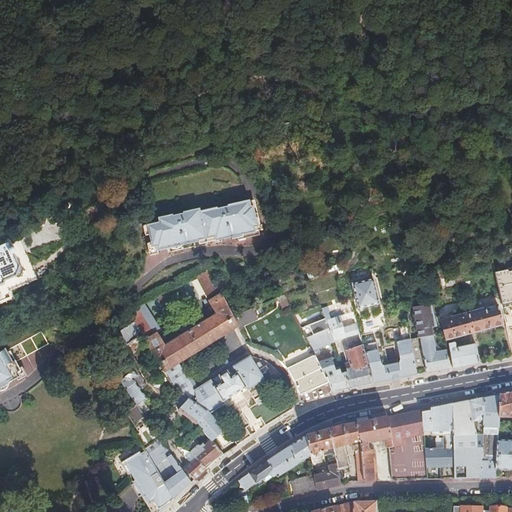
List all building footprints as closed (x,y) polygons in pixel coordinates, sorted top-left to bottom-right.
[(121,176),(114,180),(120,189),(127,185),(121,176)] [(156,248),(158,248),(159,248),(169,246),(170,249),(208,241),(207,240),(231,234),(232,236),(237,235),(238,237),(260,232),(253,202),(251,202),(250,196),(228,201),(228,202),(217,205),(217,204),(200,208),(200,204),(183,208),(183,210),(173,212),(172,211),(158,214),(159,218),(147,221),(149,232),(151,240),(152,244),(155,243),(156,248)] [(293,236),(289,238),(292,246),(297,244),(293,236)] [(0,275),(9,272),(15,274),(18,265),(14,265),(8,250),(10,250),(11,249),(12,249),(12,247),(12,246),(12,245),(11,244),(10,244),(8,244),(7,239),(0,241),(0,275)] [(158,250),(158,248),(156,248),(155,243),(152,244),(151,240),(147,240),(150,252),(158,250)] [(337,277),(343,275),(339,263),(310,271),(313,279),(336,272),(337,277)] [(237,324),(233,318),(221,292),(222,291),(209,268),(197,274),(216,307),(218,311),(163,344),(161,340),(154,328),(157,326),(142,301),(137,304),(135,321),(142,333),(171,385),(178,390),(184,395),(196,388),(189,375),(186,377),(177,361),(237,324)] [(511,268),(493,272),(500,305),(511,302),(511,268)] [(371,277),(351,282),(357,306),(377,301),(371,277)] [(301,329),(282,290),(233,318),(237,324),(245,343),(249,344),(253,345),(259,348),(265,350),(270,354),(275,357),(279,361),(284,365),(288,371),(291,376),(294,382),(296,388),(298,395),(327,380),(301,329)] [(452,316),(448,317),(438,320),(444,340),(499,322),(494,302),(452,316)] [(419,338),(425,372),(448,367),(445,348),(434,350),(430,327),(435,326),(429,304),(412,307),(417,338),(419,338)] [(180,329),(161,340),(163,344),(218,311),(216,307),(190,323),(180,329)] [(356,323),(352,310),(341,313),(343,317),(348,316),(349,319),(353,323),(356,323)] [(333,341),(333,342),(356,336),(354,326),(343,329),(340,322),(343,321),(342,318),(328,323),(327,318),(335,316),(333,311),(322,315),(323,318),(333,341)] [(361,332),(376,329),(373,316),(358,320),(361,332)] [(323,318),(301,329),(327,380),(332,390),(348,387),(344,371),(340,372),(338,366),(335,367),(331,358),(335,357),(334,353),(330,355),(330,354),(320,357),(318,352),(319,352),(317,349),(333,341),(323,318)] [(177,325),(180,329),(190,323),(187,319),(177,325)] [(142,333),(135,321),(121,331),(127,343),(142,333)] [(409,339),(406,323),(392,326),(396,345),(398,358),(397,362),(395,363),(398,377),(415,374),(409,339)] [(382,328),(387,347),(396,345),(392,326),(382,328)] [(364,352),(384,348),(387,347),(382,328),(376,329),(361,332),(359,333),(359,335),(362,343),(362,346),(364,352)] [(41,329),(6,349),(7,350),(9,349),(15,358),(16,361),(48,342),(41,329)] [(417,338),(409,339),(415,374),(425,372),(419,338),(417,338)] [(451,367),(478,362),(474,343),(452,348),(450,344),(447,344),(451,367)] [(347,370),(344,371),(348,387),(372,382),(365,355),(364,352),(362,346),(356,348),(355,345),(349,347),(350,349),(347,351),(350,362),(345,363),(347,370)] [(7,350),(6,349),(5,346),(0,348),(0,389),(0,390),(2,390),(3,389),(5,388),(6,387),(7,386),(8,385),(8,383),(9,382),(16,377),(23,374),(19,366),(16,361),(15,358),(12,360),(7,350)] [(372,382),(390,379),(387,364),(384,348),(364,352),(365,355),(372,382)] [(196,388),(184,395),(208,413),(223,403),(222,400),(243,387),(245,389),(264,377),(270,373),(264,364),(261,365),(258,360),(254,363),(249,355),(196,388)] [(21,365),(19,366),(23,374),(16,377),(17,379),(26,373),(21,365)] [(148,365),(142,369),(145,373),(151,369),(148,365)] [(138,376),(134,370),(120,380),(136,405),(145,418),(148,416),(146,413),(150,410),(143,400),(146,398),(142,391),(138,386),(134,379),(138,376)] [(511,389),(499,393),(498,415),(511,415),(511,389)] [(184,395),(178,390),(171,399),(178,405),(176,407),(194,421),(208,413),(184,395)] [(265,426),(293,409),(291,398),(279,406),(270,391),(253,402),(256,406),(249,410),(256,421),(260,418),(265,426)] [(499,393),(483,396),(482,432),(497,432),(498,415),(499,393)] [(483,396),(467,399),(469,420),(475,420),(474,433),(478,433),(478,436),(482,436),(482,432),(483,396)] [(467,399),(452,402),(453,433),(453,461),(476,461),(480,461),(482,436),(478,436),(478,433),(474,433),(475,420),(469,420),(467,399)] [(423,435),(431,434),(442,434),(453,433),(452,402),(429,407),(430,411),(421,413),(422,434),(423,435)] [(362,421),(356,422),(361,449),(362,455),(364,481),(377,480),(375,450),(369,451),(368,442),(383,438),(385,448),(388,447),(390,480),(427,479),(426,467),(425,466),(425,464),(424,449),(424,447),(393,450),(392,446),(406,444),(404,437),(412,436),(422,434),(421,413),(421,409),(362,421)] [(222,430),(208,413),(194,421),(200,427),(202,430),(210,438),(211,439),(222,430)] [(336,427),(330,428),(337,468),(348,466),(346,455),(349,455),(347,444),(352,443),(353,450),(355,450),(358,481),(364,481),(362,455),(361,449),(356,422),(339,426),(336,427)] [(202,430),(200,427),(192,434),(186,446),(180,440),(173,446),(188,461),(184,464),(180,469),(191,481),(206,467),(208,465),(221,456),(224,454),(217,447),(211,439),(210,438),(204,442),(202,441),(201,443),(197,442),(198,438),(195,436),(202,430)] [(233,436),(238,444),(251,435),(246,428),(233,436)] [(318,432),(306,435),(309,455),(311,466),(316,465),(316,462),(320,461),(320,457),(328,455),(331,466),(329,466),(330,473),(338,471),(337,468),(330,428),(318,432)] [(497,432),(482,432),(482,436),(480,461),(479,477),(496,477),(496,469),(497,439),(497,432)] [(425,464),(425,466),(439,465),(439,467),(440,479),(454,478),(453,461),(453,433),(442,434),(443,447),(443,449),(424,449),(425,464)] [(305,436),(266,459),(275,474),(275,475),(309,455),(306,435),(305,436)] [(158,437),(144,447),(145,449),(175,497),(186,485),(191,481),(180,469),(158,437)] [(511,438),(497,439),(496,469),(511,469),(511,438)] [(222,443),(217,447),(224,454),(228,450),(222,443)] [(142,494),(152,511),(161,511),(171,503),(175,497),(145,449),(141,451),(140,449),(124,459),(131,472),(135,479),(133,480),(135,481),(142,494)] [(131,472),(124,459),(121,461),(129,474),(131,472)] [(266,459),(239,479),(245,490),(247,488),(263,478),(265,481),(275,475),(275,474),(266,459)] [(476,461),(453,461),(454,478),(479,477),(480,461),(476,461)] [(330,473),(313,476),(316,489),(341,484),(338,471),(330,473)] [(313,476),(313,475),(289,480),(292,495),(316,489),(313,476)] [(284,480),(276,482),(279,497),(287,496),(284,480)] [(142,494),(135,481),(132,483),(139,496),(142,494)] [(247,488),(245,490),(237,492),(241,506),(252,504),(247,488)] [(375,511),(376,501),(353,502),(352,511),(375,511)] [(352,511),(353,502),(311,511),(310,511),(352,511)]
